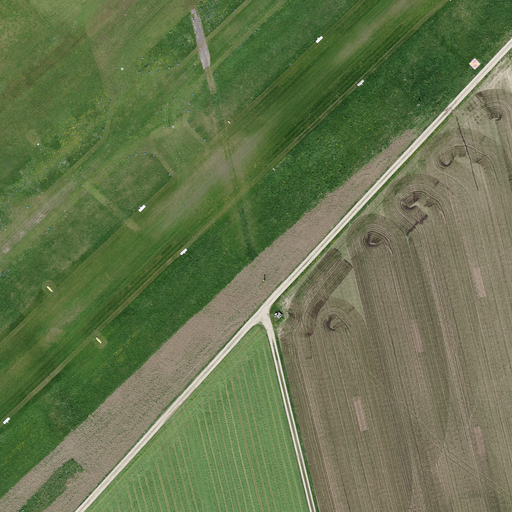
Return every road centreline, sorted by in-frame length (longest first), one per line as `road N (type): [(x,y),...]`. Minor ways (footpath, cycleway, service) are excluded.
road 1 (track): [(266,307),(511,45)]
road 2 (track): [(266,307),(191,0)]
road 3 (track): [(81,511),(266,307)]
road 4 (track): [(313,511),(266,307)]
